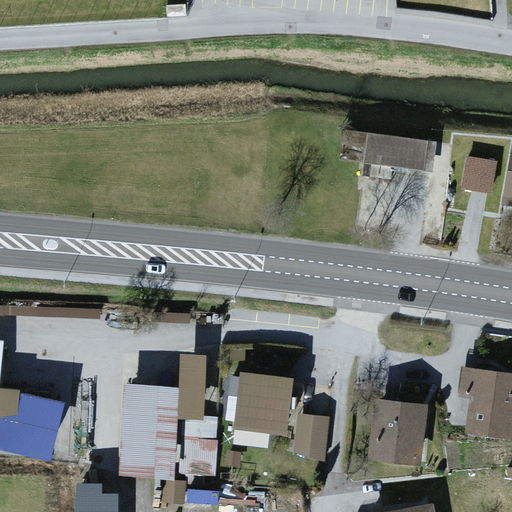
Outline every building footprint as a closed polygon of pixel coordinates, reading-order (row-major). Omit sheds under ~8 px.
[(442,140),(357,126),(351,156),(438,171),(442,140)] [(500,157),(467,151),(461,187),(494,192),(500,157)] [(7,335),(0,334),(0,449),(58,455),(70,399),(2,379),(7,335)] [(177,377),(127,375),(124,460),(177,462),(179,415),(206,416),(209,349),(178,348),(177,377)] [(511,367),(466,361),(462,395),(469,397),(465,431),(511,436),(511,367)] [(295,370),(234,364),(231,427),(289,434),(295,370)] [(431,400),(377,393),(371,455),(422,462),(431,400)] [(331,420),(299,415),(295,460),(327,464),(331,420)] [(165,494),(184,498),(188,478),(169,475),(165,494)] [(122,511),(122,507),(166,507),(163,477),(91,476),(91,511),(122,511)] [(438,511),(436,499),(371,511),(438,511)]
